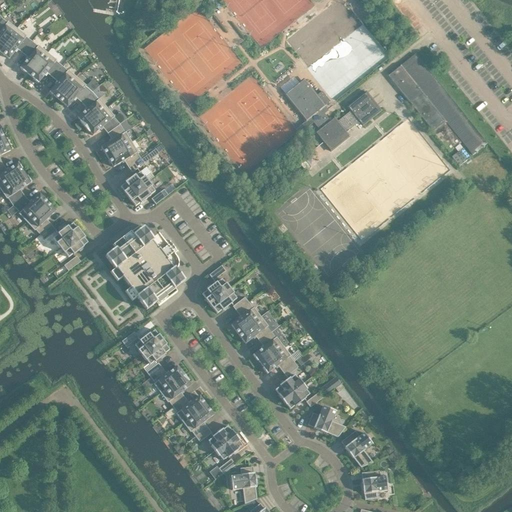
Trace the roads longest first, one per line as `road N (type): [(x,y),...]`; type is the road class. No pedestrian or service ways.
road 1 (residential): [(188,297),(158,319),(271,464)]
road 2 (residential): [(0,99),(39,167),(101,235),(125,214)]
road 3 (residential): [(125,214),(83,147),(0,62)]
road 4 (residential): [(299,441),(188,297)]
road 5 (residential): [(149,214),(176,196),(221,253),(197,273)]
